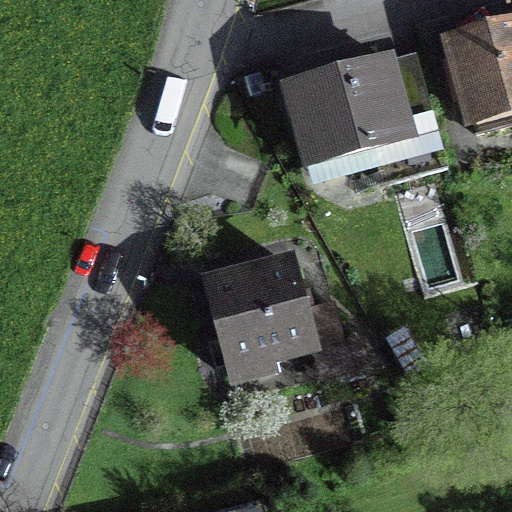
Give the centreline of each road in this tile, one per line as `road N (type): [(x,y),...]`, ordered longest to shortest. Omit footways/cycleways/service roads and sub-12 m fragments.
road 1 (tertiary): [(200,43),(23,511)]
road 2 (residential): [(393,0),(200,43)]
